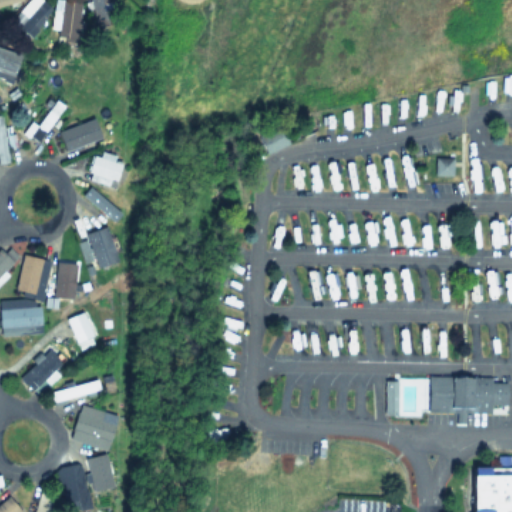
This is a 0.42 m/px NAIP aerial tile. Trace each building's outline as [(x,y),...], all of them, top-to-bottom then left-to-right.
[(49,7),(41,0),(27,0),(9,19),(25,33),(49,7)] [(79,1),(57,0),(56,36),(78,36),(79,1)] [(113,1),(112,0),(86,0),(99,14),(113,1)] [(0,70),(11,75),(17,61),(0,53),(0,70)] [(64,150),(89,141),(82,121),(57,130),(64,150)] [(285,144),(277,128),(258,137),(265,153),(285,144)] [(92,153),(86,173),(114,181),(121,157),(100,150),(98,155),(92,153)] [(471,192),(477,192),(476,172),(469,172),(471,192)] [(85,253),(100,248),(89,214),(74,219),(85,253)] [(0,274),(12,262),(0,250),(0,274)] [(13,288),(33,293),(42,259),(22,254),(13,288)] [(0,332),(39,332),(38,308),(0,308),(0,332)] [(92,335),(80,311),(64,319),(75,343),(92,335)] [(59,362),(52,356),(46,361),(42,358),(20,380),(36,396),(57,375),(52,370),(59,362)] [(490,412),(490,406),(505,406),(506,378),(427,376),(426,412),(454,412),(454,423),(463,423),(464,412),(490,412)] [(70,439),(107,445),(112,418),(75,411),(70,439)] [(492,468),(492,457),(506,458),(506,469),(511,469),(511,511),(463,511),(465,468),(492,468)] [(83,508),(78,464),(64,465),(68,510),(83,508)] [(0,500),(0,511),(18,511),(20,511),(6,495),(0,500)]
